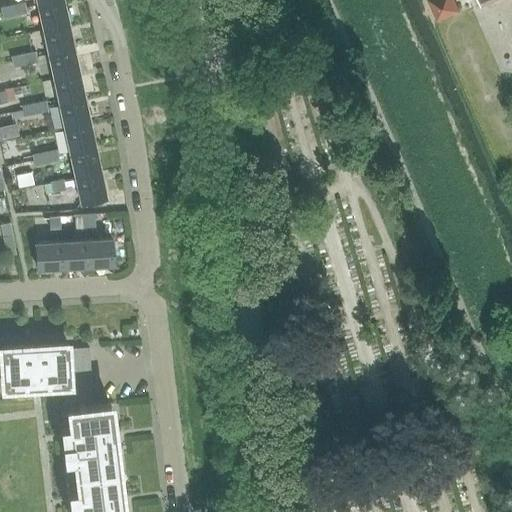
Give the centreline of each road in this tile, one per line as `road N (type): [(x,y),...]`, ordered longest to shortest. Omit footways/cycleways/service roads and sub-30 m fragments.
road 1 (unclassified): [(269,511),(207,0)]
road 2 (residential): [(102,0),(144,186),(150,254),(142,285)]
road 3 (residential): [(142,285),(155,305),(182,511)]
road 4 (residential): [(0,294),(142,285)]
